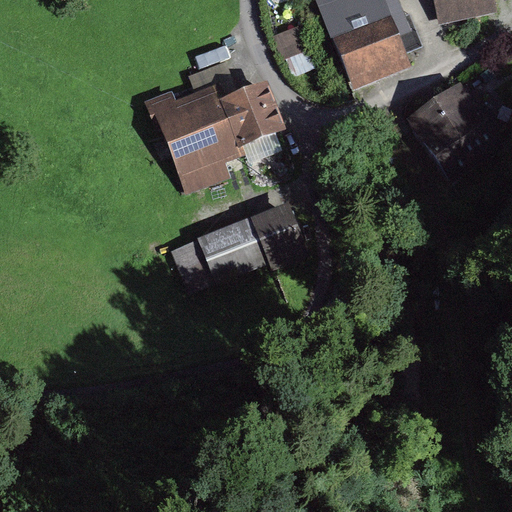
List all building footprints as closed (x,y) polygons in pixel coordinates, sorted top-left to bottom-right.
[(385,0),(319,0),(318,1),(355,94),(413,71),(385,0)] [(494,0),(433,0),(440,29),(498,17),(494,0)] [(245,149),(284,135),(268,92),(235,104),(228,87),(186,102),(178,82),(140,96),(181,210),(239,189),(231,166),(249,160),(245,149)] [(462,90),(408,126),(449,186),(503,150),(462,90)] [(292,208),(174,252),(193,302),(310,258),(292,208)]
